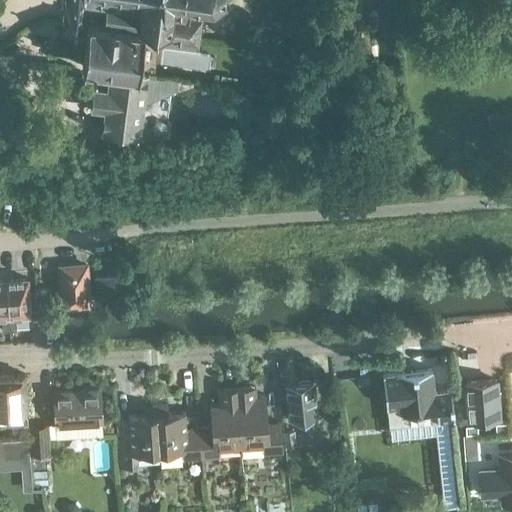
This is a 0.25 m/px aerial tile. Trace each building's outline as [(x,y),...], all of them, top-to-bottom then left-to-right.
[(88,0),(88,1),(91,1),(91,0),(102,0),(106,0),(103,25),(138,29),(139,24),(166,27),(165,34),(198,38),(201,11),(198,10),(199,1),(201,1),(201,0),(210,0),(211,2),(214,1),(213,0),(88,0)] [(84,66),(110,70),(164,77),(168,40),(159,39),(160,32),(138,29),(103,25),(89,23),(84,66)] [(333,76),(335,58),(317,56),(315,74),(333,76)] [(164,77),(110,70),(108,84),(99,83),(97,99),(106,100),(103,131),(139,135),(143,105),(176,92),(178,79),(164,77)] [(89,296),(86,264),(59,267),(63,305),(94,303),(93,295),(89,296)] [(98,290),(115,288),(114,274),(97,276),(98,290)] [(30,317),(27,277),(0,279),(0,318),(2,319),(3,330),(16,329),(15,318),(30,317)] [(34,287),(35,299),(50,298),(49,286),(34,287)] [(389,425),(430,421),(454,418),(450,389),(433,391),(430,367),(397,371),(383,373),(387,406),(389,425)] [(0,418),(27,417),(24,373),(0,374),(0,418)] [(496,379),(465,381),(468,419),(499,417),(498,407),(501,407),(500,390),(497,390),(496,379)] [(289,417),(317,414),(313,380),(285,383),(289,417)] [(255,394),(254,385),(236,386),(240,443),(262,441),(263,452),(282,450),(280,421),(267,422),(265,393),(255,394)] [(200,456),(219,455),(218,444),(240,443),(236,386),(218,388),(219,403),(209,404),(211,425),(198,426),(200,456)] [(31,453),(51,451),(50,438),(102,434),(98,388),(53,391),(56,423),(29,425),(30,436),(31,453)] [(119,466),(137,465),(136,450),(158,448),(155,402),(144,403),(144,413),(128,414),(129,431),(116,432),(119,466)] [(167,411),(166,402),(155,402),(158,448),(181,447),(181,458),(200,456),(198,426),(185,427),(184,410),(167,411)] [(509,422),(493,423),(494,436),(510,435),(509,422)] [(285,445),(296,444),(294,429),(283,430),(285,445)] [(31,455),(29,436),(6,438),(7,456),(31,455)] [(494,469),(479,470),(481,495),(501,493),(502,501),(502,502),(511,501),(511,453),(498,454),(500,469),(494,469)] [(33,484),(48,483),(47,468),(33,469),(33,484)] [(65,511),(79,511),(81,508),(76,501),(67,502),(64,510),(65,511)]
